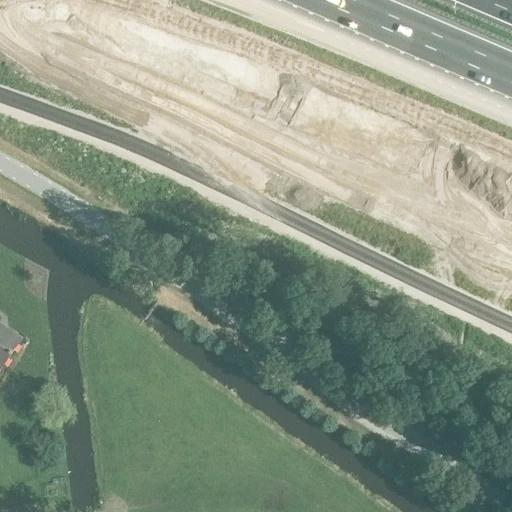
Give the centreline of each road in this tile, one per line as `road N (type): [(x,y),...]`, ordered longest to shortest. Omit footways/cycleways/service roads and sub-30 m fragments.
road 1 (tertiary): [(511,511),(199,291),(0,163)]
road 2 (motorway): [(100,0),(511,188)]
